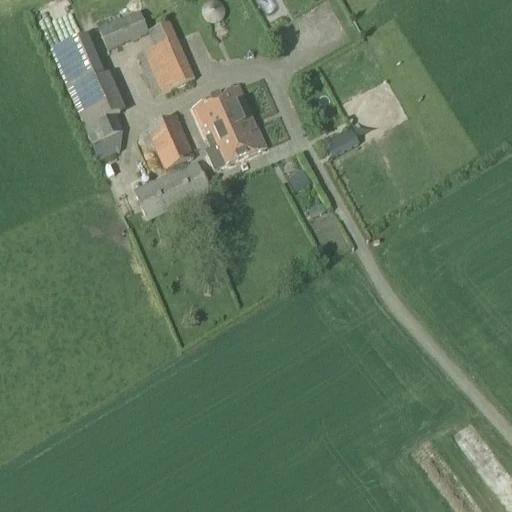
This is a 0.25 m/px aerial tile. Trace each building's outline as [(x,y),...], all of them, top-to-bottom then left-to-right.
[(252,0),(258,10),(268,4),(266,0),(252,0)] [(209,10),(209,24),(223,23),(223,10),(209,10)] [(96,32),(97,34),(105,55),(147,37),(138,15),(96,32)] [(153,102),(194,83),(171,30),(154,38),(159,50),(137,60),(153,102)] [(49,54),(50,57),(89,150),(90,150),(97,165),(119,156),(122,136),(115,119),(125,115),(108,77),(103,79),(86,38),(49,54)] [(237,92),(190,114),(210,155),(205,157),(213,175),(218,173),(219,174),(265,151),(237,92)] [(163,175),(192,162),(174,120),(144,133),(163,175)] [(330,163),(359,148),(350,132),(322,147),(330,163)] [(146,228),(210,199),(195,166),(131,195),(146,228)] [(310,189),(302,175),(286,184),(294,198),(310,189)]
